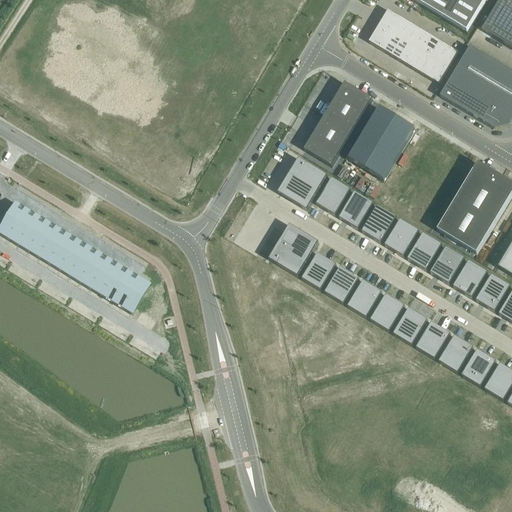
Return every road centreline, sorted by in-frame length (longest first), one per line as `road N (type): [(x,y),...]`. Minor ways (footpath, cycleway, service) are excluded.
road 1 (unclassified): [(316,46),(188,245)]
road 2 (unclassified): [(316,46),(511,161)]
road 3 (tertiary): [(0,129),(188,245)]
